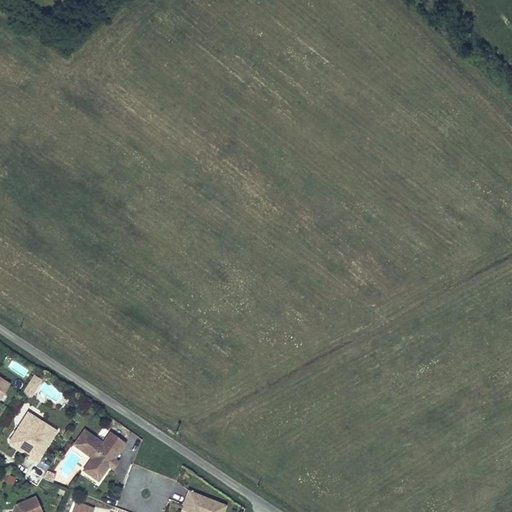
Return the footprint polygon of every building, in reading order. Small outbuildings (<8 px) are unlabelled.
[(42,380),(34,375),(23,392),(31,398),(42,380)] [(0,398),(10,384),(0,377),(0,398)] [(36,426),(40,420),(28,412),(24,418),(36,426)] [(37,461),(57,430),(40,420),(36,426),(24,418),(9,440),(16,445),(20,444),(23,446),(22,448),(25,450),(30,453),(28,456),(37,461)] [(118,453),(125,442),(110,432),(103,442),(100,440),(84,429),(74,444),(92,458),(86,465),(101,476),(109,466),(118,453)] [(103,442),(110,432),(107,430),(100,440),(103,442)] [(16,445),(9,440),(10,444),(21,451),(25,450),(22,448),(23,446),(20,444),(16,445)] [(113,469),(118,461),(114,458),(109,466),(113,469)] [(36,485),(49,466),(42,460),(37,466),(36,465),(27,478),(36,485)] [(101,476),(86,465),(83,470),(98,481),(101,476)] [(49,470),(46,478),(54,481),(57,473),(49,470)] [(16,476),(9,474),(7,482),(14,484),(16,476)] [(222,511),(226,505),(188,490),(183,504),(186,506),(183,511),(222,511)] [(14,511),(40,511),(35,498),(17,506),(14,511)] [(92,511),(94,509),(76,502),(71,511),(92,511)]
